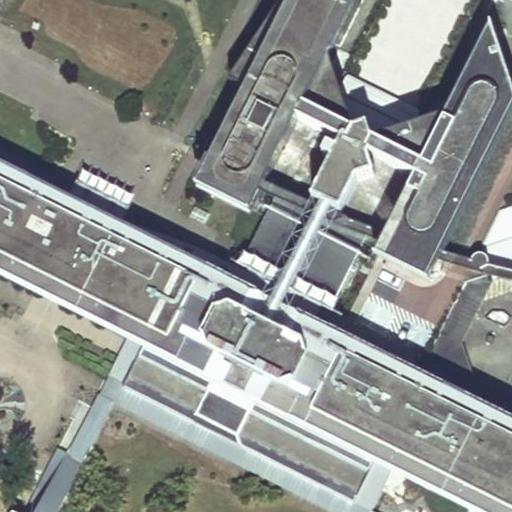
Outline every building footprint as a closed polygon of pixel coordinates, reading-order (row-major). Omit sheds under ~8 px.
[(350,132),(357,135),(361,124),(357,123),(309,100),(333,52),(359,0),(292,0),(248,88),(218,148),(199,187),(253,213),(261,199),(267,185),(300,120),(345,142),(350,132)] [(284,0),(232,80),(248,88),(292,0),(284,0)] [(429,159),(418,180),(388,240),(370,231),(357,259),(427,293),(511,122),(511,100),(490,39),(452,113),(429,159)] [(344,85),(333,52),(309,100),(357,123),(344,85)] [(349,75),(344,85),(357,123),(361,124),(374,120),(380,134),(416,123),(422,111),(349,75)] [(416,123),(380,134),(429,159),(452,113),(416,123)] [(418,180),(429,159),(380,134),(374,120),(361,124),(357,135),(350,132),(345,142),(341,150),(332,145),(326,156),(335,160),(313,206),(343,219),(360,183),(378,175),(373,159),(374,157),(418,180)] [(217,425),(277,303),(234,282),(102,215),(0,163),(0,275),(137,345),(144,348),(127,381),(130,391),(186,420),(198,416),(217,425)] [(277,303),(323,326),(357,259),(370,231),(343,219),(313,206),(267,185),(261,199),(275,206),(234,282),(277,303)] [(511,209),(495,215),(487,233),(474,260),(468,274),(482,278),(499,273),(511,268),(511,209)] [(511,268),(499,273),(506,293),(511,291),(511,268)] [(460,342),(480,301),(506,293),(499,273),(482,278),(465,283),(441,333),(460,342)] [(511,511),(511,421),(488,409),(419,375),(323,326),(277,303),(217,425),(238,436),(241,447),(347,501),(359,497),(374,463),(394,473),(468,510),(472,511),(511,511)] [(460,342),(441,333),(431,352),(468,369),(460,342)] [(511,397),(471,377),(468,369),(431,352),(419,375),(488,409),(511,421),(511,397)] [(375,511),(394,473),(374,463),(359,497),(347,501),(241,447),(238,436),(217,425),(198,416),(186,420),(130,391),(120,406),(325,511),(375,511)] [(57,511),(98,435),(92,432),(81,426),(36,511),(57,511)]
